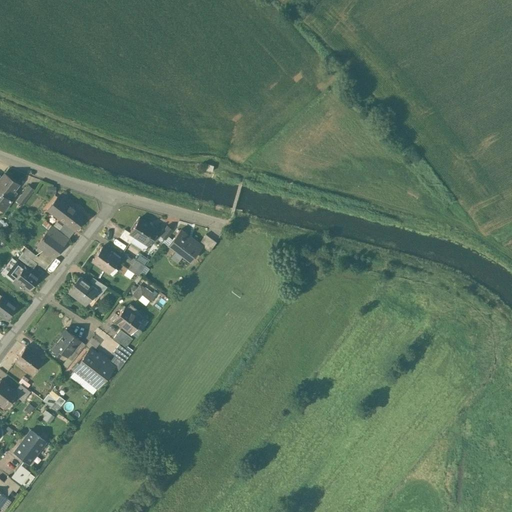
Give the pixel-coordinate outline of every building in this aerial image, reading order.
[(209,164),(207,170),(213,172),(215,166),(209,164)] [(18,184),(4,174),(2,177),(0,179),(0,207),(3,210),(10,200),(7,199),(18,184)] [(28,185),(22,195),(27,199),(34,190),(28,185)] [(85,217),(57,196),(47,209),(65,223),(75,230),(85,217)] [(157,229),(139,217),(129,232),(134,236),(148,244),(157,229)] [(169,222),(160,234),(165,239),(175,226),(169,222)] [(75,230),(65,223),(59,231),(69,238),(75,230)] [(51,225),(36,245),(54,258),(69,238),(59,231),(51,225)] [(129,232),(124,229),(119,236),(130,243),(134,236),(129,232)] [(200,247),(188,237),(189,236),(180,229),(168,245),(175,251),(177,249),(183,254),(190,260),(200,247)] [(206,234),(199,243),(209,251),(216,242),(206,234)] [(119,259),(102,246),(92,260),(107,271),(112,264),(114,266),(119,259)] [(36,255),(27,249),(24,253),(32,259),(36,255)] [(183,254),(177,249),(175,251),(170,257),(177,262),(183,254)] [(24,253),(19,259),(33,269),(37,263),(36,263),(32,259),(24,253)] [(120,262),(126,267),(133,257),(127,253),(120,262)] [(49,265),(40,258),(36,263),(37,263),(45,269),(49,265)] [(145,265),(135,258),(127,268),(138,275),(145,265)] [(17,262),(8,274),(15,279),(24,266),(17,262)] [(39,277),(24,266),(15,279),(14,279),(24,286),(29,290),(39,277)] [(88,283),(79,276),(68,291),(85,304),(94,293),(96,290),(88,283)] [(107,286),(92,277),(88,283),(96,290),(94,293),(99,297),(107,286)] [(24,286),(14,279),(12,282),(22,289),(24,286)] [(155,297),(140,285),(133,295),(138,299),(142,294),(151,301),(155,297)] [(16,307),(0,294),(0,314),(3,317),(6,320),(16,307)] [(130,304),(127,308),(124,306),(114,320),(129,331),(136,336),(141,329),(136,325),(141,319),(135,314),(138,310),(130,304)] [(66,329),(51,348),(59,354),(61,352),(66,356),(71,349),(79,339),(66,329)] [(132,338),(120,329),(113,339),(119,344),(125,348),(132,338)] [(79,339),(71,349),(77,354),(85,344),(79,339)] [(125,348),(119,344),(112,353),(124,362),(131,352),(125,348)] [(42,359),(25,347),(15,360),(32,373),(42,359)] [(106,360),(99,355),(99,356),(97,355),(98,354),(90,348),(74,369),(81,375),(82,374),(85,377),(85,378),(86,379),(88,377),(93,381),(92,383),(98,387),(114,366),(108,361),(107,362),(105,361),(106,360)] [(15,391),(0,380),(0,402),(6,407),(16,393),(15,391)] [(30,391),(21,384),(15,391),(16,393),(18,394),(17,396),(23,400),(30,391)] [(64,399),(58,395),(56,398),(47,392),(42,400),(57,410),(64,399)] [(29,402),(24,409),(30,413),(34,406),(29,402)] [(46,410),(41,417),(50,423),(55,416),(46,410)] [(31,430),(14,452),(28,463),(45,441),(31,430)] [(20,465),(11,478),(20,485),(30,472),(20,465)] [(11,478),(8,476),(4,481),(13,488),(12,489),(15,491),(20,485),(11,478)] [(4,481),(0,478),(0,505),(12,489),(13,488),(4,481)]
